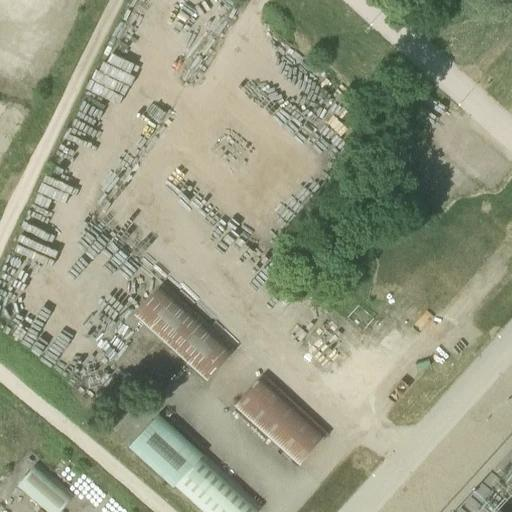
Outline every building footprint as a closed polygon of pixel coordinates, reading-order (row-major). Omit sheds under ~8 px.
[(0,71),(30,83),(39,59),(0,43),(0,71)] [(359,98),(367,105),(374,96),(365,90),(359,98)] [(235,349),(165,283),(135,315),(206,381),(235,349)] [(146,378),(155,386),(162,377),(153,370),(146,378)] [(234,407),(300,467),(329,434),(263,374),(234,407)] [(130,445),(202,511),(258,511),(263,508),(159,413),(130,445)] [(58,511),(73,496),(37,463),(17,486),(45,511),(58,511)] [(90,480),(77,499),(90,508),(103,490),(90,480)]
